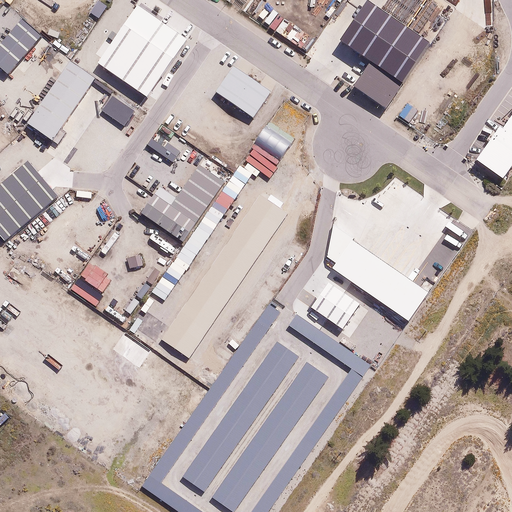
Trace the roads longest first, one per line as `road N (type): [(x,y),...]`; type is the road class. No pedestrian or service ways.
road 1 (residential): [(181,0),(489,209)]
road 2 (unclassified): [(510,238),(309,511)]
